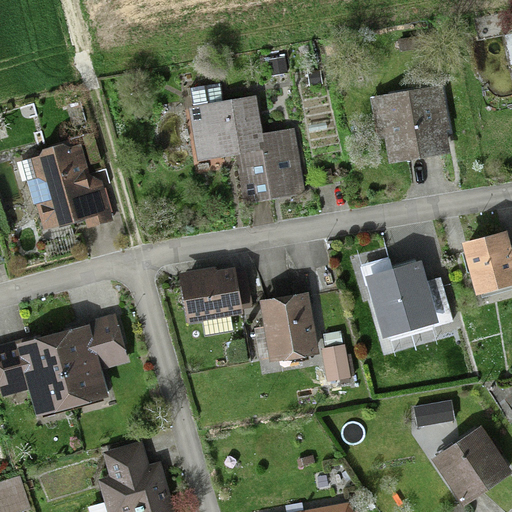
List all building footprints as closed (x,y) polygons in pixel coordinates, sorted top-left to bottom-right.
[(190,88),(199,148),(221,145),(222,149),(229,148),(230,153),(237,152),(246,201),(271,197),(270,187),(276,186),(277,191),(301,187),(291,131),(260,136),(254,98),(223,103),(219,83),(190,88)] [(387,100),(390,117),(388,120),(394,156),(442,148),(438,124),(445,123),(439,91),(387,100)] [(42,202),(47,218),(53,222),(83,213),(87,207),(82,192),(86,186),(77,155),(71,151),(66,153),(60,150),(48,153),(45,159),(40,160),(44,175),(27,180),(34,205),(42,202)] [(511,280),(511,252),(509,253),(504,235),(466,245),(478,290),(511,280)] [(417,266),(371,279),(386,332),(431,319),(433,326),(452,321),(442,285),(424,290),(417,266)] [(205,335),(233,330),(230,311),(238,310),(231,272),(185,280),(191,318),(201,316),(205,335)] [(277,357),(313,351),(304,296),(265,303),(269,328),(272,327),(277,357)] [(84,330),(54,338),(71,401),(103,393),(92,354),(121,346),(113,317),(82,325),(84,330)] [(40,410),(71,401),(54,338),(24,346),(23,342),(0,347),(0,377),(0,379),(29,371),(40,410)] [(328,379),(348,375),(343,346),(323,349),(328,379)] [(453,419),(450,401),(429,405),(432,423),(453,419)] [(438,459),(464,499),(506,471),(479,431),(438,459)] [(169,511),(158,472),(154,469),(145,471),(139,449),(110,458),(116,479),(104,482),(110,501),(92,505),(90,510),(89,511),(169,511)] [(18,478),(0,483),(0,511),(13,511),(26,508),(18,478)]
